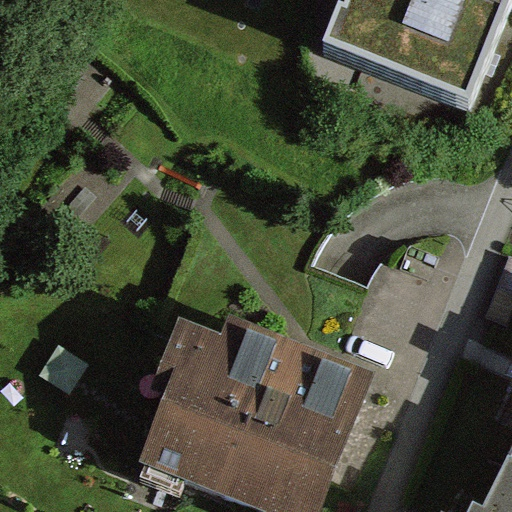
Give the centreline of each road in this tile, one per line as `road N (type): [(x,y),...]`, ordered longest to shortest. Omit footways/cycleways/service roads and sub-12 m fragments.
road 1 (unknown): [(344,262),(418,214),(511,204)]
road 2 (residential): [(392,511),(457,356)]
road 3 (residential): [(511,215),(457,356)]
